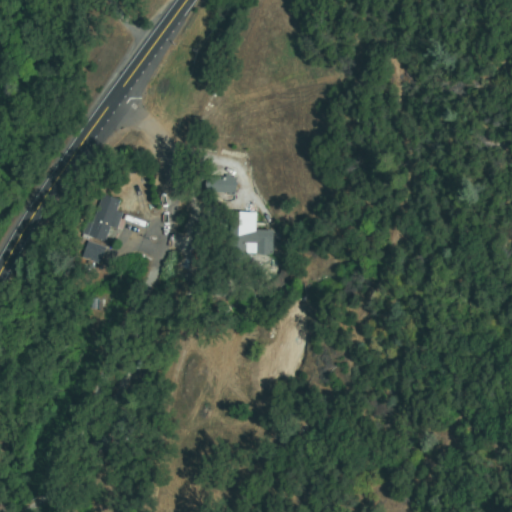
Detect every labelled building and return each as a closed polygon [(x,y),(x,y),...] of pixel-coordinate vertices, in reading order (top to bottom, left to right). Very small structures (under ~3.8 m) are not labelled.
[(235,179),(235,191),(209,191),(209,178),(235,179)] [(114,211),(120,215),(103,242),(86,231),(108,196),(119,203),(114,211)] [(269,253),(245,252),(245,263),(231,262),(234,214),(255,216),(253,232),(270,233),(269,253)] [(89,243),(105,249),(99,263),(84,257),(89,243)] [(301,412),(299,402),(314,399),(316,409),(301,412)] [(123,436),(111,432),(120,411),(131,416),(123,436)]
